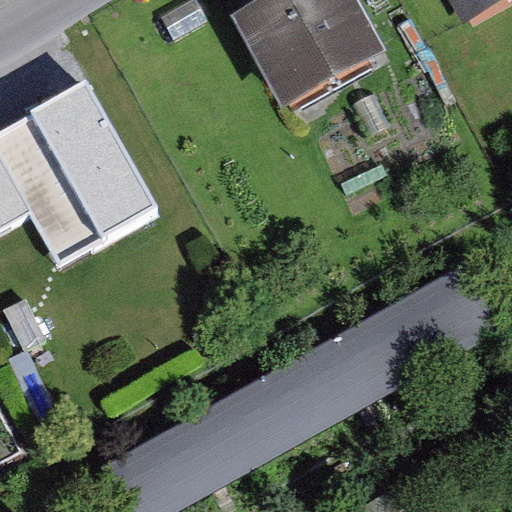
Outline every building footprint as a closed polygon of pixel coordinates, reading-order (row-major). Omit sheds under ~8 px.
[(276,0),(238,22),(293,121),(397,63),(361,0),(276,0)] [(511,0),(454,0),(470,30),(511,7),(511,0)] [(103,88),(25,129),(95,262),(173,220),(103,88)] [(0,143),(0,251),(47,224),(0,143)] [(511,296),(493,262),(113,473),(135,511),(187,511),(511,331),(511,296)] [(442,511),(424,482),(374,511),(442,511)]
